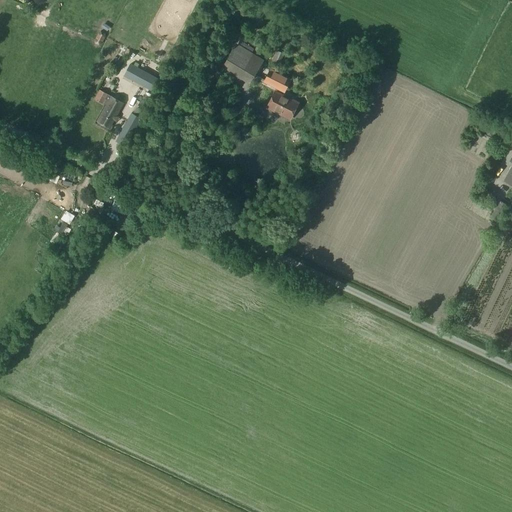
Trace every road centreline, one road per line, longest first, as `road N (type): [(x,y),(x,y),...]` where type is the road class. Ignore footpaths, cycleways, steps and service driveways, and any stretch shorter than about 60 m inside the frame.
road 1 (unclassified): [(511,366),(153,192)]
road 2 (track): [(153,192),(0,123)]
